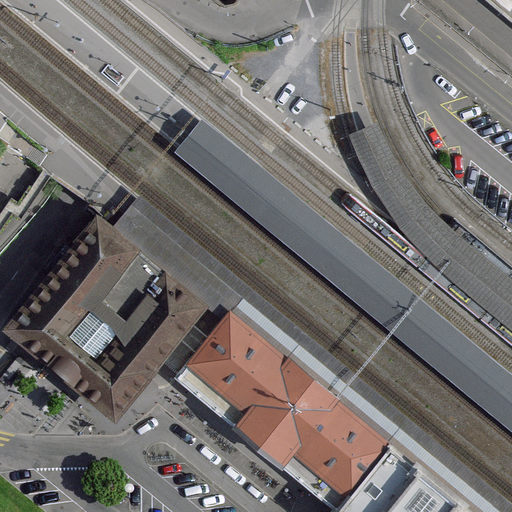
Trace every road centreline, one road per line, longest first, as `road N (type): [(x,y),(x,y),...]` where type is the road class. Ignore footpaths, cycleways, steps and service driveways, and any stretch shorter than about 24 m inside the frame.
road 1 (tertiary): [(0,295),(208,0)]
road 2 (residential): [(381,6),(511,105)]
road 3 (residential): [(178,0),(235,27),(301,0)]
